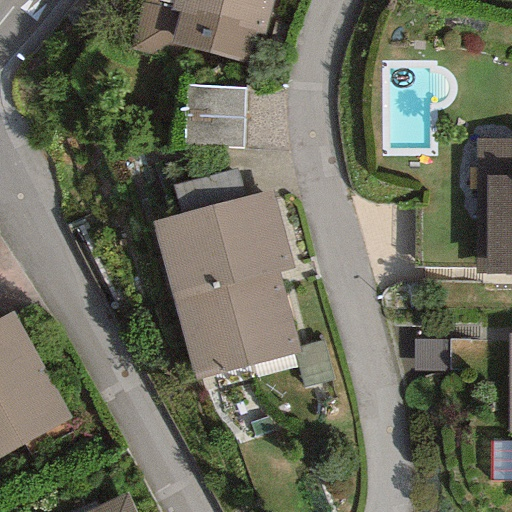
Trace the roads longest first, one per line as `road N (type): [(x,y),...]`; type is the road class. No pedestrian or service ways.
road 1 (residential): [(389,511),(391,475),(317,139),(318,41),(335,0)]
road 2 (residential): [(0,194),(185,511)]
